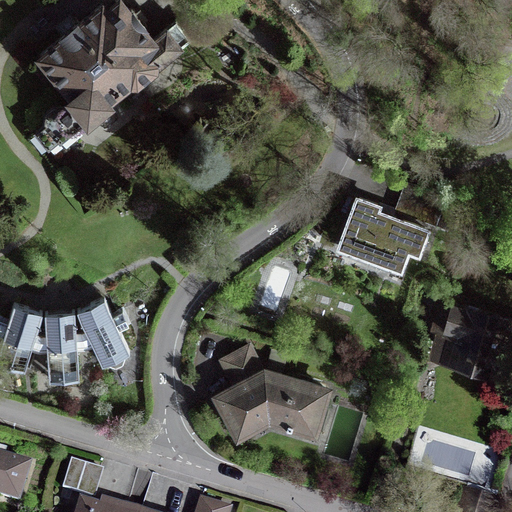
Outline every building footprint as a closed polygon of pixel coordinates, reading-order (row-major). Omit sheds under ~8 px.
[(87,116),(88,118),(110,100),(109,98),(132,80),(136,81),(191,36),(176,18),(153,37),(145,28),(147,26),(131,6),(129,8),(122,0),(115,0),(106,8),(102,3),(80,21),(77,19),(70,25),(60,33),(62,35),(39,54),(72,94),(70,96),(73,100),(65,107),(63,105),(53,106),(45,112),(43,122),(44,124),(34,132),(46,146),(58,136),(61,140),(78,126),(77,124),(87,116)] [(401,194),(396,208),(424,219),(434,192),(406,181),(401,194)] [(435,223),(445,196),(434,192),(424,219),(435,223)] [(351,220),(342,244),(399,265),(406,245),(417,249),(425,227),(376,209),(378,204),(359,197),(351,220)] [(466,355),(464,362),(474,365),(481,367),(483,360),(511,369),(511,323),(460,307),(463,300),(444,294),(435,325),(448,329),(442,348),(466,355)] [(85,324),(94,345),(102,362),(105,361),(110,364),(116,365),(121,362),(125,357),(126,351),(129,349),(119,328),(130,323),(123,306),(112,311),(104,295),(77,308),(85,324)] [(21,366),(24,367),(30,349),(37,327),(42,310),(14,301),(8,318),(0,315),(0,334),(3,335),(0,344),(0,362),(1,364),(4,369),(10,371),(16,370),(21,366)] [(94,345),(85,324),(76,327),(75,308),(45,310),(46,328),(37,327),(30,349),(38,352),(47,351),(49,370),(52,370),(55,374),(64,377),(72,373),(75,368),(78,368),(77,349),(86,349),(94,345)] [(236,385),(218,394),(238,432),(269,416),(288,422),(285,430),(290,431),(292,423),(313,429),(325,389),(263,371),(249,344),(222,358),(236,385)] [(0,494),(18,500),(29,464),(4,456),(6,448),(0,446),(0,494)] [(100,467),(71,458),(62,487),(91,496),(100,467)] [(469,484),(460,511),(490,511),(497,492),(469,484)] [(140,511),(141,510),(132,507),(118,503),(116,510),(81,499),(76,511),(140,511)] [(228,511),(230,508),(201,499),(196,511),(228,511)]
